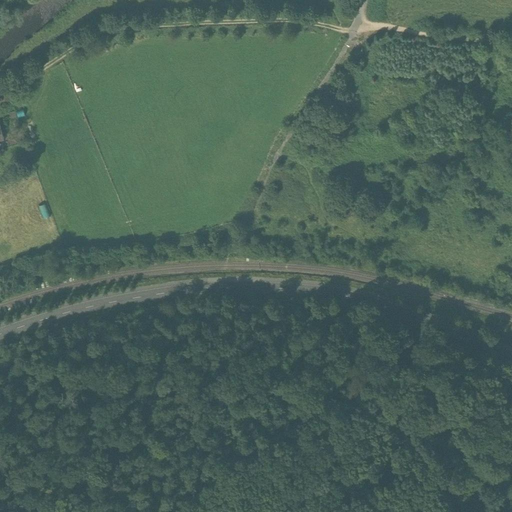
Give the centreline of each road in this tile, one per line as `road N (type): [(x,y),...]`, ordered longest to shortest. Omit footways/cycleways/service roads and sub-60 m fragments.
road 1 (secondary): [(0,342),(101,313),(267,297),(314,300),(511,361)]
road 2 (track): [(356,31),(288,23),(116,28),(0,102)]
road 3 (track): [(249,231),(275,164),(356,31)]
road 4 (track): [(356,31),(511,43)]
